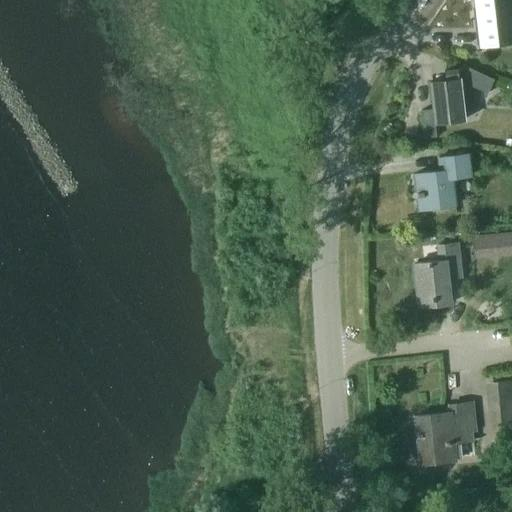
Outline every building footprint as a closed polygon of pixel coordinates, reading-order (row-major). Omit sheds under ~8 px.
[(511,6),(511,0),(478,0),(483,44),(511,40),(511,6)] [(445,71),(446,79),(430,81),(433,109),(421,110),(424,138),(437,136),(435,122),(465,119),(461,80),(487,92),(494,78),(463,64),(460,69),(445,71)] [(471,174),(468,153),(444,156),(446,169),(415,173),(419,209),(456,204),(453,177),(471,174)] [(511,231),(472,236),(474,258),(511,254),(511,231)] [(462,277),(461,269),(458,243),(438,245),(440,260),(415,263),(420,306),(452,303),(449,279),(462,277)] [(487,401),(491,440),(511,437),(511,402),(511,398),(487,401)] [(473,432),(476,431),(473,402),(456,403),(457,411),(415,416),(420,463),(456,460),(454,442),(474,440),(473,432)]
